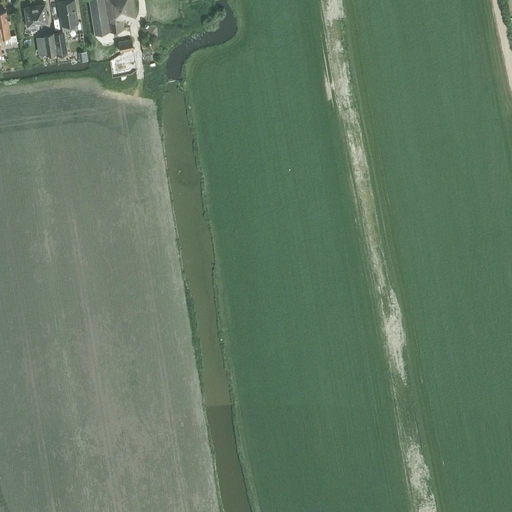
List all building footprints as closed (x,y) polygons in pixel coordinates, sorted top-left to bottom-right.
[(62,25),(78,22),(74,0),(70,0),(59,2),(62,25)] [(89,0),(95,34),(125,29),(124,21),(129,20),(128,18),(137,17),(134,0),(89,0)] [(36,25),(48,23),(45,5),(25,8),(28,28),(30,29),(35,28),(36,26),(36,25)] [(0,61),(3,61),(1,53),(0,45),(0,37),(5,37),(6,43),(17,41),(16,34),(11,35),(6,11),(0,12),(0,61)] [(57,53),(68,51),(64,32),(54,33),(57,53)] [(47,55),(57,53),(54,33),(44,35),(47,55)] [(121,52),(134,50),(132,39),(119,41),(121,52)] [(157,58),(154,42),(142,44),(145,60),(157,58)]
